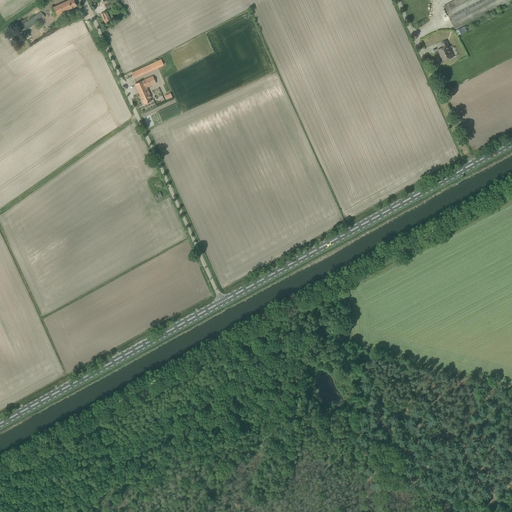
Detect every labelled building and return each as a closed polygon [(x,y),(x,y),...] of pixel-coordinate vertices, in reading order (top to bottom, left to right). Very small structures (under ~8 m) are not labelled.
[(76,6),(73,0),(69,0),(50,8),(54,17),(69,11),(68,9),(76,6)] [(109,7),(110,10),(115,8),(114,6),(118,4),(116,0),(113,0),(104,4),(106,9),(109,7)] [(511,0),(456,0),(443,7),(449,17),(450,19),(455,29),(511,0)] [(110,10),(107,11),(101,14),(105,23),(111,20),(110,19),(114,17),(110,10)] [(24,29),(22,30),(23,31),(25,30),(25,31),(45,17),(41,12),(21,25),(24,29)] [(456,30),(458,35),(467,31),(464,26),(456,30)] [(446,41),(441,44),(443,48),(438,50),(440,54),(444,61),(452,58),(449,50),(450,49),(446,41)] [(142,75),(139,70),(131,73),(134,79),(142,75)] [(135,84),(144,105),(151,101),(150,99),(151,98),(147,88),(156,83),(153,76),(135,84)]
